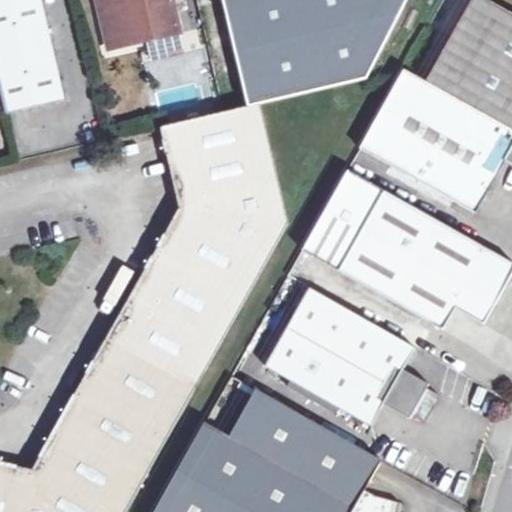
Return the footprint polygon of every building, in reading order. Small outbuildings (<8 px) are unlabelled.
[(0,0),(0,79),(8,114),(67,100),(44,0),(0,0)] [(98,0),(101,10),(110,8),(107,0),(98,0)] [(111,50),(151,41),(182,34),(173,0),(107,0),(110,8),(101,10),(111,50)] [(264,105),(348,85),(328,0),(226,0),(252,108),(264,105)] [(328,0),(348,85),(371,79),(411,0),(328,0)] [(511,15),(485,0),(475,0),(428,83),(511,130),(511,15)] [(186,53),(182,34),(151,41),(154,59),(186,53)] [(511,130),(428,83),(406,71),(361,150),(476,214),(506,163),(511,166),(511,130)] [(0,465),(0,481),(131,511),(291,223),(264,105),(252,108),(164,129),(184,211),(35,474),(0,465)] [(511,262),(351,173),(348,172),(303,253),(444,331),(456,311),(484,326),(511,275),(511,262)] [(410,422),(413,418),(424,424),(440,397),(429,391),(432,385),(405,370),(417,350),(312,290),(267,368),(371,428),(384,407),(410,422)] [(205,426),(183,466),(265,511),(398,511),(401,504),(374,497),(365,492),(382,462),(257,392),(230,440),(205,426)] [(156,511),(265,511),(183,466),(156,511)] [(130,511),(131,511),(0,481),(0,511),(130,511)]
